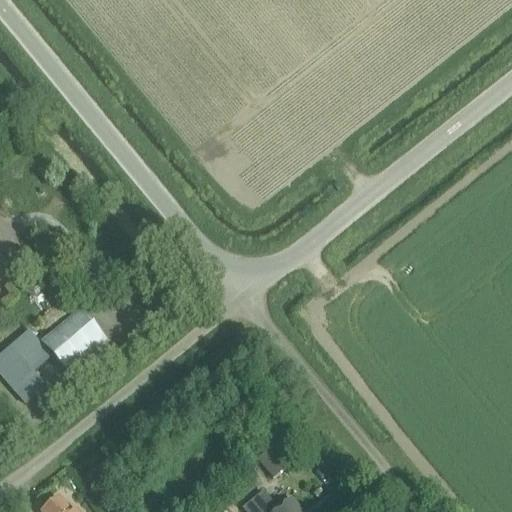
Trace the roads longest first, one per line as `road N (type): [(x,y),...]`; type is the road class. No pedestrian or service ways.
road 1 (unclassified): [(239,299),(0,7)]
road 2 (unclassified): [(239,299),(511,82)]
road 3 (unclassified): [(0,490),(239,299)]
road 4 (unclassified): [(418,511),(239,299)]
